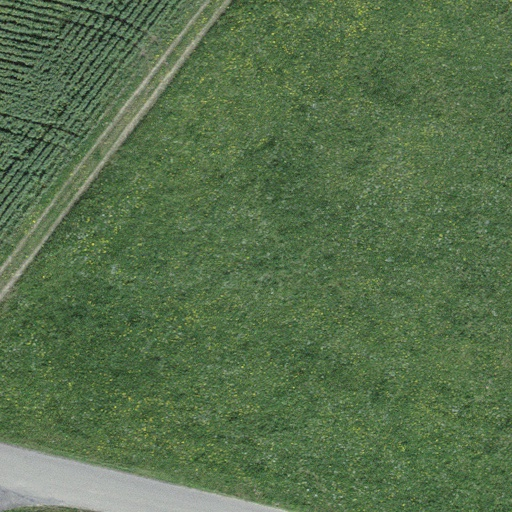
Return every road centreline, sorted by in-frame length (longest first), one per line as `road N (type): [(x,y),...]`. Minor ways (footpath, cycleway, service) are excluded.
road 1 (track): [(217,0),(0,288)]
road 2 (tertiary): [(203,511),(0,464)]
